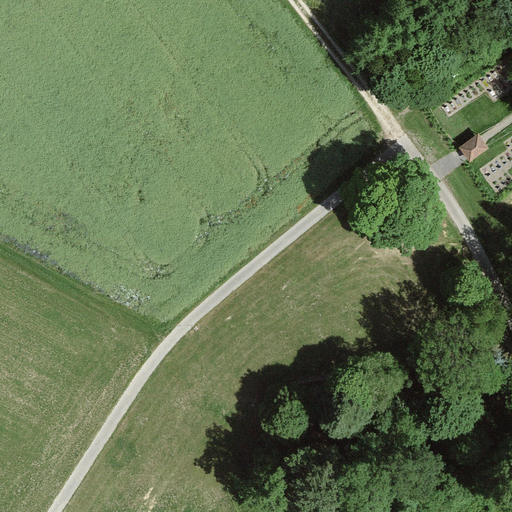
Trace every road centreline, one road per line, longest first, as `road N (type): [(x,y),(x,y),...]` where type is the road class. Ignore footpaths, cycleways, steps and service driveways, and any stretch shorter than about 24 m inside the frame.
road 1 (track): [(54,511),(154,355),(200,306),(402,145),(469,232),(511,315)]
road 2 (track): [(293,0),(390,119),(402,145)]
